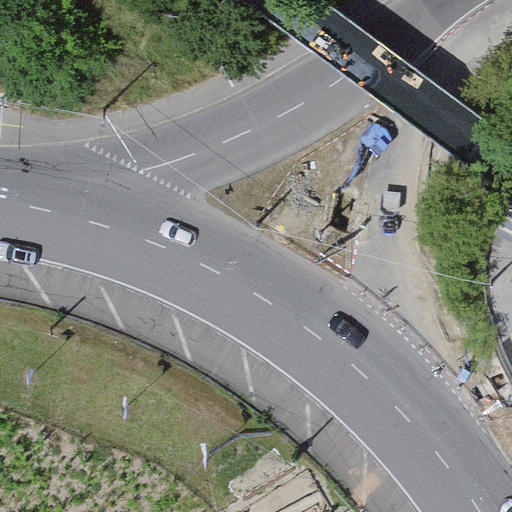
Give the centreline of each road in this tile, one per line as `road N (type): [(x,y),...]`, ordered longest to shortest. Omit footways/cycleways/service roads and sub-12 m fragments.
road 1 (tertiary): [(440,33),(74,214)]
road 2 (tertiary): [(395,403),(394,207),(440,33)]
road 3 (secondary): [(395,403),(270,302),(74,214)]
road 4 (secondary): [(479,511),(395,403)]
